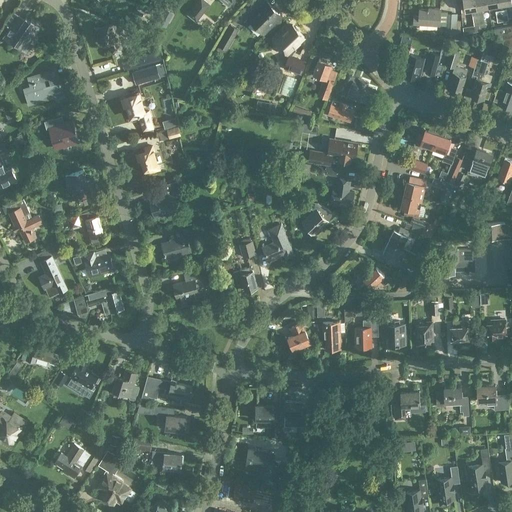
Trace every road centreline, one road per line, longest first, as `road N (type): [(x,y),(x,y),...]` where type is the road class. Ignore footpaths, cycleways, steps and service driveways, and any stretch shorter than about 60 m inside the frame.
road 1 (residential): [(146,348),(139,257),(64,13),(46,0)]
road 2 (residential): [(231,371),(240,345),(269,310),(350,243),(372,196),(398,90)]
road 3 (residential): [(231,371),(336,375),(511,361)]
road 4 (residential): [(146,348),(19,306),(0,264)]
road 5 (residential): [(203,511),(231,371)]
road 6 (residential): [(511,137),(398,90)]
